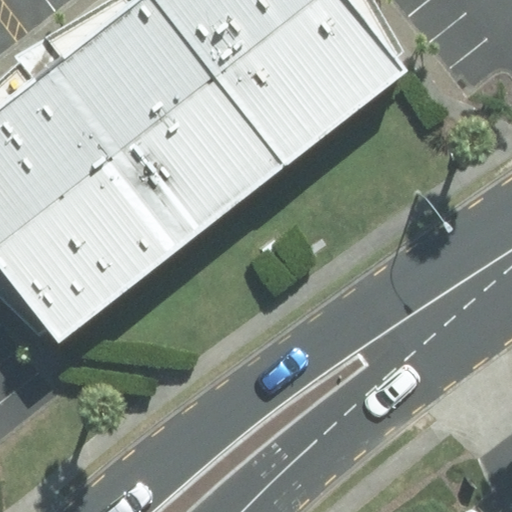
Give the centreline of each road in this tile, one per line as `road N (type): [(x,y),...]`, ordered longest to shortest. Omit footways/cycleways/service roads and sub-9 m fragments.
road 1 (residential): [(111,511),(184,451),(313,366),(435,308)]
road 2 (residential): [(435,308),(237,511)]
